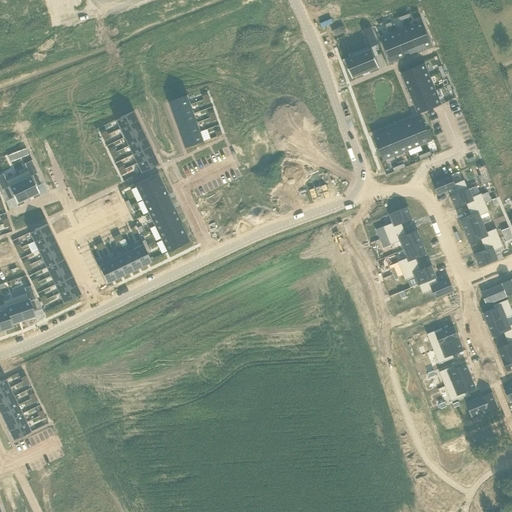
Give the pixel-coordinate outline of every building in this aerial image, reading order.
[(29,0),(8,0),(13,17),(33,13),(29,0)] [(422,22),(408,27),(418,51),(431,45),(422,22)] [(408,27),(395,33),(404,56),(418,51),(408,27)] [(395,33),(381,39),(391,62),(404,56),(395,33)] [(374,36),(366,39),(369,47),(373,45),(377,44),(376,40),(374,36)] [(372,49),(345,60),(352,77),(379,67),(372,49)] [(424,63),(401,73),(407,86),(430,77),(424,63)] [(430,77),(407,86),(412,100),(435,90),(430,77)] [(435,90),(412,100),(418,113),(441,104),(435,90)] [(187,95),(169,101),(172,111),(191,104),(187,95)] [(191,104),(172,111),(176,120),(194,113),(191,104)] [(132,111),(115,120),(119,129),(137,120),(132,111)] [(194,113),(176,120),(179,129),(197,122),(194,113)] [(422,117),(411,122),(421,145),(431,140),(422,117)] [(137,120),(119,129),(124,137),(141,129),(137,120)] [(197,122),(179,129),(182,138),(200,131),(197,122)] [(411,122),(398,127),(407,150),(421,145),(411,122)] [(398,127),(384,133),(394,156),(407,150),(398,127)] [(141,129),(124,137),(128,146),(145,138),(141,129)] [(200,131),(182,138),(186,147),(204,141),(200,131)] [(384,133),(374,137),(383,160),(394,156),(384,133)] [(145,138),(128,146),(132,155),(149,146),(145,138)] [(149,146),(132,155),(136,163),(154,155),(149,146)] [(154,155),(136,163),(141,172),(158,164),(154,155)] [(27,171),(17,176),(27,197),(38,192),(31,176),(37,172),(31,160),(24,163),(27,171)] [(84,177),(73,182),(79,194),(92,188),(93,191),(102,187),(95,173),(102,169),(97,160),(80,168),(84,177)] [(488,172),(479,176),(482,183),(484,182),(488,180),(491,179),(490,178),(488,172)] [(3,174),(0,174),(0,189),(0,190),(8,187),(16,203),(27,197),(17,176),(6,181),(3,174)] [(158,175),(135,186),(142,200),(165,189),(158,175)] [(451,175),(433,182),(438,195),(446,191),(449,190),(451,195),(450,196),(469,189),(469,188),(468,189),(464,180),(455,184),(451,175)] [(469,189),(450,196),(455,208),(457,208),(466,204),(468,209),(485,202),(482,195),(481,193),(480,194),(477,186),(471,188),(469,189)] [(165,189),(142,200),(148,213),(171,202),(165,189)] [(488,193),(482,195),(485,202),(487,202),(491,200),(488,193)] [(171,202),(148,213),(154,226),(177,215),(171,202)] [(471,215),(460,219),(465,231),(483,224),(480,216),(489,212),(485,202),(468,209),(471,215)] [(392,223),(383,226),(385,232),(387,236),(404,229),(401,223),(412,219),(407,206),(389,214),(392,223)] [(177,215),(154,226),(161,238),(183,227),(177,215)] [(46,224),(29,232),(33,241),(51,233),(46,224)] [(483,224),(465,231),(469,243),(481,239),(483,244),(500,238),(496,228),(486,232),(483,224)] [(183,227),(161,238),(167,252),(190,241),(183,227)] [(501,230),(501,231),(503,236),(511,233),(509,227),(505,229),(501,230)] [(404,229),(387,236),(388,240),(391,245),(400,241),(403,250),(422,242),(417,230),(406,235),(404,229)] [(51,233),(33,241),(38,250),(55,242),(51,233)] [(511,235),(511,233),(503,236),(506,242),(511,239),(511,235)] [(482,251),(474,255),(479,267),(498,259),(494,251),(503,247),(500,238),(483,244),(485,250),(482,251)] [(55,242),(38,250),(42,259),(59,250),(55,242)] [(407,258),(397,262),(401,271),(418,264),(416,259),(427,254),(422,242),(403,250),(407,258)] [(142,245),(133,249),(141,266),(151,262),(145,250),(143,246),(142,245)] [(133,249),(124,253),(133,271),(141,266),(133,249)] [(59,250),(42,259),(46,267),(63,259),(59,250)] [(124,253),(116,257),(124,275),(133,271),(124,253)] [(116,257),(107,262),(115,279),(124,275),(116,257)] [(63,259),(46,267),(50,276),(68,267),(63,259)] [(107,262),(98,266),(106,283),(115,279),(107,262)] [(418,264),(401,271),(405,280),(414,276),(418,285),(436,277),(431,265),(424,268),(420,270),(418,264)] [(68,267),(50,276),(54,285),(72,276),(68,267)] [(72,276),(54,285),(58,293),(76,285),(72,276)] [(436,277),(418,285),(419,285),(422,294),(432,290),(435,299),(454,291),(449,279),(443,281),(438,283),(435,278),(436,278),(436,277)] [(511,293),(511,279),(511,280),(511,279),(502,283),(502,284),(487,290),(487,291),(489,297),(491,302),(511,293)] [(26,293),(14,297),(22,320),(34,316),(29,301),(36,298),(30,285),(24,288),(26,293)] [(76,285),(58,293),(63,302),(80,294),(76,285)] [(14,297),(3,301),(4,304),(11,324),(22,320),(14,297)] [(494,308),(483,313),(488,325),(511,314),(511,310),(507,299),(493,305),(494,308)] [(4,304),(0,305),(0,329),(1,330),(12,327),(11,324),(4,304)] [(511,314),(488,325),(492,337),(504,332),(506,338),(511,335),(511,324),(510,325),(506,318),(511,315),(511,314)] [(441,328),(427,334),(433,349),(459,338),(454,326),(443,331),(441,328)] [(508,343),(497,348),(502,360),(511,355),(511,335),(506,338),(508,343)] [(459,338),(433,349),(439,363),(454,357),(452,355),(463,350),(459,338)] [(511,355),(502,360),(507,372),(511,369),(511,355)] [(431,364),(425,367),(428,373),(434,371),(431,364)] [(454,366),(439,372),(445,386),(471,376),(466,364),(455,368),(454,366)] [(471,376),(445,386),(451,401),(466,395),(465,392),(476,388),(471,376)] [(5,379),(0,380),(0,392),(9,388),(5,379)] [(511,383),(503,387),(510,402),(511,401),(511,383)] [(9,388),(0,392),(0,402),(13,396),(9,388)] [(491,392),(465,403),(472,419),(484,415),(483,413),(498,407),(494,399),(491,392)] [(13,396),(0,402),(0,413),(18,405),(13,396)] [(18,405),(0,413),(4,422),(22,414),(18,405)] [(22,414),(4,422),(8,431),(26,422),(22,414)] [(26,422),(8,431),(13,440),(30,432),(26,422)] [(47,481),(36,486),(42,498),(53,493),(57,501),(68,496),(59,477),(65,474),(61,464),(43,472),(47,481)] [(62,511),(82,511),(80,506),(87,503),(81,491),(58,503),(62,511)]
